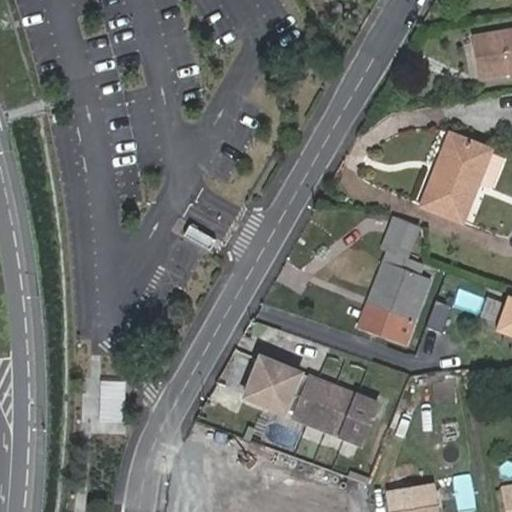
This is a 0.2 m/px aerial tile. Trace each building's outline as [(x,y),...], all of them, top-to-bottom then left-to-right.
[(511,32),(474,39),(480,76),(511,70),(511,32)] [(451,135),(423,205),(465,221),(492,151),(451,135)] [(422,275),(427,265),(423,263),(407,258),(419,229),(395,219),(383,248),(391,250),(386,261),(422,275)] [(216,241),(190,226),(184,236),(211,251),(216,241)] [(422,275),(386,261),(381,274),(390,277),(368,329),(396,339),(397,336),(408,341),(415,323),(405,319),(422,275)] [(390,277),(381,274),(360,325),(368,329),(390,277)] [(431,279),(422,275),(405,319),(415,323),(431,279)] [(430,306),(425,326),(441,331),(447,311),(430,306)] [(241,395),(282,411),(297,374),(256,358),(241,395)] [(312,377),(296,416),(362,442),(378,402),(347,390),(334,384),(339,371),(313,361),(307,375),(312,377)] [(353,376),(339,371),(334,384),(347,390),(353,376)] [(126,382),(101,381),(100,422),(125,423),(126,382)] [(511,511),(511,485),(502,487),(505,511),(511,511)] [(418,511),(436,509),(432,487),(389,494),(392,511),(418,511)]
